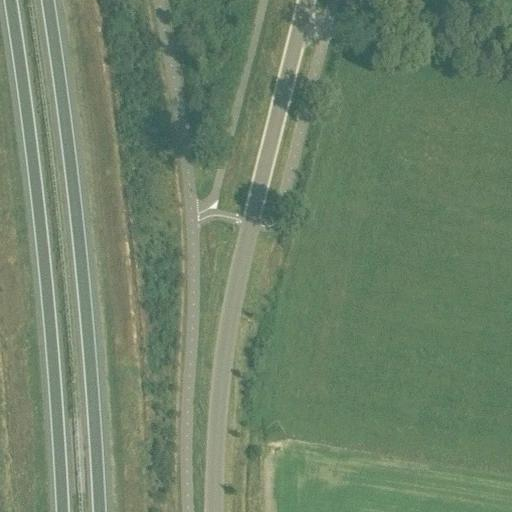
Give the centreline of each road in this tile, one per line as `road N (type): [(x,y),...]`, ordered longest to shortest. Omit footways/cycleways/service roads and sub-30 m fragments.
road 1 (unclassified): [(211,511),(229,308),(306,0)]
road 2 (trunk): [(101,511),(46,0)]
road 3 (trunk): [(7,0),(55,511)]
